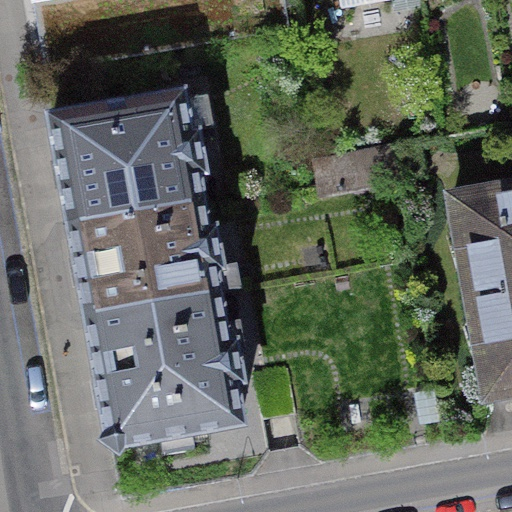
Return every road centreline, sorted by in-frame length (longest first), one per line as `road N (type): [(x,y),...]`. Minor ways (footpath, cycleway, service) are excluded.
road 1 (residential): [(342,511),(511,481)]
road 2 (residential): [(28,511),(0,352)]
